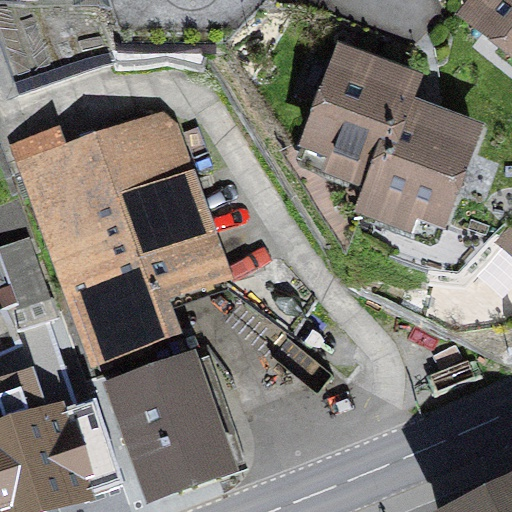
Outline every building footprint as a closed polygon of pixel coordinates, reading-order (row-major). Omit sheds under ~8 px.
[(511,0),(479,0),(466,16),(511,52),(511,0)] [(310,162),(370,181),(382,145),(395,149),(408,109),(417,82),(344,59),(310,162)] [(473,130),(408,109),(395,149),(382,145),(370,181),(361,210),(439,236),(473,130)] [(49,146),(23,154),(95,363),(174,336),(160,297),(218,277),(166,125),(55,163),(49,146)] [(192,363),(112,392),(151,500),(232,470),(192,363)] [(0,428),(0,511),(59,511),(86,504),(55,410),(0,428)] [(511,511),(511,492),(470,511),(511,511)]
